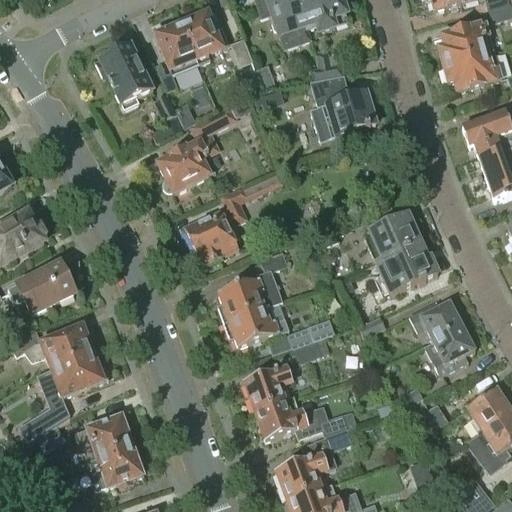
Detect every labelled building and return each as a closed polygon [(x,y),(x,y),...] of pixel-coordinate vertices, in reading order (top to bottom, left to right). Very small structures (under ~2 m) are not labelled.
[(311,46),(307,35),(302,19),(312,15),(307,0),(263,0),(254,3),(261,24),(272,21),(273,26),(271,28),(274,36),(277,37),(279,41),(284,55),(311,46)] [(302,19),(307,35),(317,32),(319,38),(335,33),(335,32),(348,27),(345,19),(346,19),(340,1),(334,3),(333,0),(307,0),(312,15),(302,19)] [(423,0),(426,8),(432,6),(435,18),(446,16),(461,12),(461,11),(475,8),(475,6),(485,4),(488,16),(509,11),(506,0),(499,0),(498,0),(423,0)] [(511,10),(509,11),(488,16),(492,29),(511,24),(511,10)] [(228,52),(221,36),(213,17),(182,30),(199,71),(210,66),(208,61),(228,52)] [(438,55),(443,72),(493,57),(485,29),(467,34),(467,33),(451,38),(452,39),(440,42),(444,53),(438,55)] [(172,82),(199,71),(182,30),(155,41),(171,78),(172,82)] [(243,47),(232,50),(240,72),(252,68),(243,47)] [(138,109),(137,105),(153,98),(130,51),(129,52),(124,50),(116,54),(116,58),(94,69),(102,86),(107,83),(123,117),(138,109)] [(497,73),(493,57),(443,72),(448,90),(454,88),(457,100),(468,97),(468,98),(484,93),(498,89),(498,88),(501,87),(501,86),(507,84),(507,83),(504,71),(497,73)] [(321,86),(344,82),(341,69),(329,71),(327,59),(317,61),(319,73),(321,86)] [(275,92),(267,70),(254,75),(262,97),(275,92)] [(321,86),(319,73),(309,75),(310,88),(321,86)] [(165,81),(160,83),(167,98),(177,93),(172,82),(171,78),(165,81)] [(321,86),(310,88),(317,115),(310,116),(320,149),(375,131),(365,99),(350,104),(344,82),(321,86)] [(267,115),(263,101),(251,105),(256,118),(267,115)] [(166,102),(154,108),(165,132),(151,139),(155,151),(183,138),(166,102)] [(232,110),(239,123),(251,116),(246,103),(232,110)] [(184,135),(196,130),(186,110),(174,116),(184,135)] [(200,165),(218,156),(209,139),(235,125),(228,113),(191,133),(199,149),(186,156),(185,153),(168,161),(170,164),(158,170),(165,185),(163,188),(162,190),(163,192),(163,194),(164,196),(166,197),(172,197),(173,200),(209,181),(200,165)] [(499,152),(501,157),(511,153),(511,136),(505,118),(462,133),(469,153),(474,151),(477,160),(499,152)] [(511,201),(511,187),(501,157),(499,152),(477,160),(494,207),(503,203),(504,206),(508,204),(508,203),(511,201)] [(0,197),(11,191),(10,188),(14,186),(7,173),(3,176),(0,170),(0,197)] [(279,177),(244,193),(249,204),(250,205),(285,189),(279,177)] [(239,209),(249,204),(244,193),(220,204),(228,220),(223,222),(222,219),(184,236),(200,271),(207,267),(208,271),(222,265),(221,261),(236,254),(227,234),(246,225),(239,209)] [(27,218),(0,233),(0,272),(44,248),(43,245),(44,242),(39,232),(35,231),(27,218)] [(376,269),(376,270),(421,250),(408,220),(375,235),(382,250),(370,255),(376,269)] [(311,244),(315,257),(339,247),(334,235),(311,244)] [(435,281),(421,250),(376,270),(390,301),(435,281)] [(265,279),(271,277),(287,271),(282,258),(261,266),(265,278),(265,279)] [(60,272),(18,292),(18,294),(8,299),(14,311),(24,306),(32,322),(74,301),(60,272)] [(265,279),(265,278),(255,281),(257,286),(218,300),(222,311),(218,312),(223,329),(269,312),(282,307),(271,277),(265,279)] [(350,286),(339,291),(343,301),(354,296),(350,286)] [(431,347),(461,332),(450,309),(440,314),(437,308),(409,322),(424,352),(431,347)] [(269,312),(223,329),(230,346),(234,345),(238,355),(289,336),(285,325),(275,329),(269,312)] [(380,322),(358,332),(364,344),(385,334),(380,322)] [(288,341),(293,354),(325,343),(333,340),(329,326),(288,341)] [(51,377),(99,358),(93,342),(87,345),(83,332),(65,339),(64,334),(52,339),(54,343),(40,348),(35,333),(10,351),(17,362),(25,357),(31,366),(45,362),(51,377)] [(461,332),(431,347),(424,352),(422,352),(432,373),(434,372),(440,382),(468,368),(465,362),(474,357),(461,332)] [(298,369),(320,362),(330,358),(325,343),(293,354),(298,369)] [(106,374),(99,358),(51,377),(56,389),(44,396),(52,418),(31,431),(36,442),(42,439),(43,439),(50,436),(69,424),(62,404),(104,388),(100,376),(106,374)] [(255,418),(291,405),(286,391),(292,389),(287,374),(245,389),(255,418)] [(401,416),(422,406),(423,405),(417,393),(396,404),(401,416)] [(463,410),(481,438),(511,419),(497,395),(478,407),(475,403),(463,410)] [(341,422),(320,429),(308,434),(302,419),(300,419),(294,404),(291,406),(291,405),(255,418),(265,448),(297,437),(302,450),(324,443),(346,435),(355,432),(351,420),(342,423),(341,422)] [(436,412),(429,416),(411,427),(422,445),(447,429),(436,412)] [(511,452),(511,419),(481,438),(497,462),(511,452)] [(98,465),(132,452),(122,423),(111,426),(110,422),(96,427),(97,431),(74,439),(80,454),(82,453),(87,469),(98,465)] [(50,437),(37,444),(44,457),(64,447),(56,433),(50,437)] [(277,478),(287,507),(326,493),(321,478),(336,473),(331,457),(351,450),(346,436),(313,448),(314,448),(300,453),(304,464),(318,459),(319,463),(277,478)] [(132,452),(98,465),(103,480),(91,485),(95,499),(118,491),(120,495),(134,490),(132,486),(142,482),(132,452)] [(427,466),(409,472),(419,504),(437,498),(427,466)] [(453,504),(459,511),(492,511),(475,489),(453,504)] [(330,509),(326,493),(287,507),(288,511),(340,511),(338,506),(330,509)] [(511,511),(511,507),(509,503),(497,511),(511,511)]
